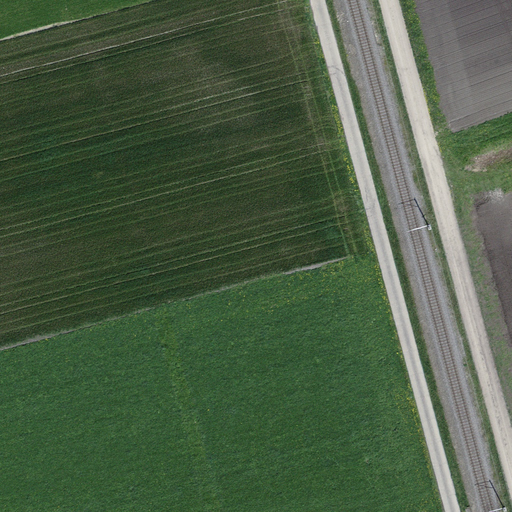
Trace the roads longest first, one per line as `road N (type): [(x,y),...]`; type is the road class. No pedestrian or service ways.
road 1 (track): [(453,511),(316,0)]
road 2 (track): [(511,465),(388,0)]
